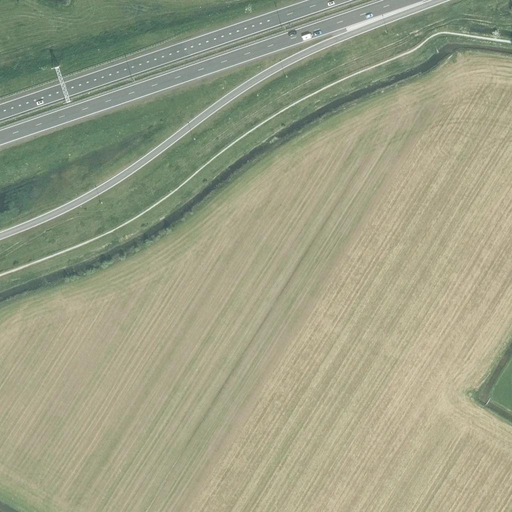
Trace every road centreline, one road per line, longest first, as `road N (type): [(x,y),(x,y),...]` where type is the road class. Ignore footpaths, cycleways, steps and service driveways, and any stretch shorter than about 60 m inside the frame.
road 1 (trunk): [(0,237),(84,199),(275,68),(433,0)]
road 2 (trunk): [(0,139),(406,0)]
road 3 (trunk): [(334,0),(0,114)]
